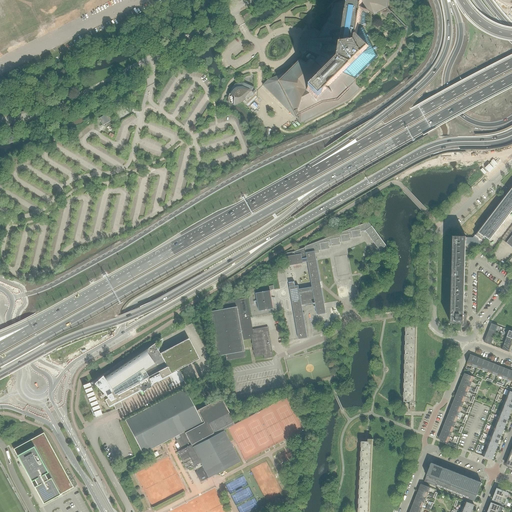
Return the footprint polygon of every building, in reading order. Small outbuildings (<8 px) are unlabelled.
[(286,13),(296,6),(306,2),(306,0),(293,5),(285,11),(281,12),(271,20),(262,22),(253,31),(252,34),(254,35),(255,31),(261,26),(265,25),(271,23),(282,13),(286,13)] [(388,9),(389,0),(347,0),(332,5),(331,15),(318,35),(315,38),(311,39),(309,51),(285,75),(284,73),(268,80),(263,85),(295,117),(297,116),(301,123),(304,121),(305,123),(350,100),(399,51),(407,28),(388,9)] [(291,12),(294,15),(298,13),(307,11),(306,6),(296,8),(291,12)] [(270,27),(272,30),(274,28),(276,26),(282,24),(281,21),(275,24),(271,26),(270,27)] [(268,31),(266,27),(261,30),(260,33),(258,37),(261,38),(263,33),(268,31)] [(240,103),(244,100),(246,99),(251,97),(256,92),(254,87),(243,83),(236,84),(232,88),(230,94),(230,93),(227,101),(240,103)] [(100,118),(103,125),(111,120),(108,114),(100,118)] [(265,128),(263,136),(272,137),(274,130),(265,128)] [(473,238),(466,238),(466,244),(482,244),(482,240),(482,241),(482,240),(485,237),(490,240),(511,211),(511,186),(510,190),(509,189),(504,194),(505,196),(475,235),(473,238)] [(384,253),(388,249),(386,246),(372,226),(371,226),(368,222),(305,247),(305,248),(294,252),(295,255),(285,257),(287,266),(303,263),(303,262),(307,262),(312,288),(299,290),(298,285),(295,286),(294,282),(289,283),(289,285),(292,286),(292,287),(289,287),(299,339),(307,338),(302,306),(313,303),(313,304),(315,304),(317,314),(326,313),(321,288),(315,254),(320,253),(319,251),(330,249),(330,247),(340,245),(340,243),(351,241),(351,239),(361,237),(361,232),(365,231),(380,251),(381,250),(384,253)] [(466,244),(466,238),(466,237),(453,236),(450,323),(462,324),(462,326),(466,326),(466,323),(466,322),(466,314),(464,314),(466,244)] [(273,309),(270,291),(256,293),(259,311),(273,309)] [(268,327),(252,330),(251,322),(247,298),(223,303),(224,309),(208,312),(215,356),(225,355),(226,361),(245,358),(244,351),(242,340),(251,339),(255,357),(263,355),(264,359),(272,357),(272,355),(273,355),(272,350),(268,329),(268,327)] [(410,405),(410,410),(415,411),(417,323),(410,323),(410,326),(406,326),(404,402),(408,402),(408,405),(410,405)] [(489,330),(496,332),(498,326),(491,324),(489,330)] [(486,336),(493,339),(496,332),(489,330),(486,336)] [(484,342),(491,345),(493,339),(486,336),(484,342)] [(98,382),(94,384),(103,394),(99,397),(101,399),(105,396),(107,398),(104,400),(108,407),(113,404),(114,408),(115,410),(122,407),(121,404),(120,400),(168,375),(174,386),(184,381),(178,370),(199,359),(188,339),(161,353),(160,353),(154,344),(126,363),(105,377),(105,376),(111,371),(110,369),(90,384),(89,383),(83,386),(84,390),(90,404),(94,414),(95,417),(102,414),(91,387),(90,386),(97,381),(98,382)] [(502,349),(508,352),(511,346),(504,343),(502,349)] [(476,357),(475,357),(470,355),(467,364),(472,366),(476,357)] [(476,357),(472,366),(477,368),(481,359),(476,357)] [(481,359),(477,368),(482,370),(486,361),(481,359)] [(486,361),(482,370),(488,372),(491,363),(486,361)] [(496,365),(492,374),(497,376),(501,367),(496,365)] [(502,378),(506,369),(501,367),(497,376),(502,378)] [(506,369),(502,378),(507,380),(511,371),(506,369)] [(474,377),(464,373),(462,379),(472,382),(474,377)] [(470,387),(472,382),(462,379),(460,384),(470,387)] [(470,387),(460,384),(458,389),(468,392),(470,387)] [(196,411),(184,389),(125,420),(143,454),(175,437),(176,440),(175,441),(177,443),(178,442),(178,443),(181,450),(177,452),(187,470),(200,463),(208,478),(240,461),(224,430),(234,424),(228,413),(229,413),(221,398),(196,411)] [(466,397),(468,392),(458,389),(457,394),(466,397)] [(464,402),(466,397),(457,394),(455,399),(464,402)] [(462,407),(464,402),(455,399),(453,404),(462,407)] [(511,403),(504,401),(502,406),(511,409),(511,408),(511,403)] [(460,412),(462,407),(453,404),(451,409),(460,412)] [(511,409),(502,406),(500,411),(510,415),(511,409)] [(458,418),(460,412),(451,409),(449,414),(458,418)] [(508,420),(510,415),(500,411),(498,416),(508,420)] [(456,423),(458,418),(449,414),(446,419),(456,423)] [(498,416),(496,421),(506,425),(508,420),(498,416)] [(454,428),(456,423),(446,419),(445,424),(454,428)] [(506,425),(496,421),(494,426),(504,430),(506,425)] [(452,433),(454,428),(445,424),(443,429),(452,433)] [(502,435),(504,430),(494,426),(492,431),(502,435)] [(450,438),(452,433),(443,429),(441,434),(450,438)] [(502,435),(492,431),(490,436),(500,440),(502,435)] [(13,449),(43,504),(73,487),(43,433),(13,449)] [(448,443),(450,438),(441,434),(439,439),(448,443)] [(498,445),(500,440),(490,436),(489,441),(498,445)] [(366,442),(362,441),(358,511),(369,511),(373,439),(366,439),(366,442)] [(498,445),(489,441),(487,446),(496,450),(498,445)] [(487,446),(485,451),(494,455),(496,450),(487,446)] [(485,451),(483,456),(492,460),(494,455),(485,451)] [(482,483),(431,463),(426,476),(432,479),(431,481),(430,484),(474,501),(482,483)] [(430,488),(421,484),(419,489),(428,493),(430,488)] [(419,489),(417,494),(426,498),(428,493),(419,489)] [(505,492),(497,489),(495,495),(506,499),(508,495),(504,494),(505,492)] [(424,503),(426,498),(417,494),(415,499),(424,503)] [(506,499),(495,495),(493,500),(499,503),(504,505),(506,499)] [(415,499),(413,504),(422,508),(424,503),(415,499)] [(474,505),(465,501),(463,506),(472,510),(474,505)] [(498,505),(492,503),(490,509),(498,511),(501,511),(503,507),(498,505)]
